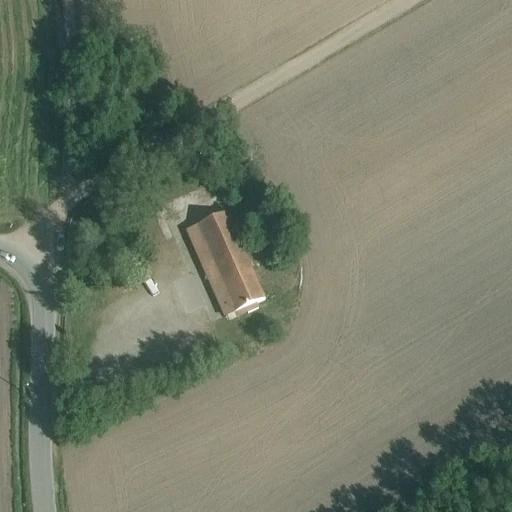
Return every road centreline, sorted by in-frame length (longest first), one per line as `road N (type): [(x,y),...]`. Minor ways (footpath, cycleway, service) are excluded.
road 1 (track): [(403,0),(59,209)]
road 2 (residential): [(0,251),(22,266),(41,303),(42,511)]
road 3 (track): [(59,209),(69,121),(66,0)]
